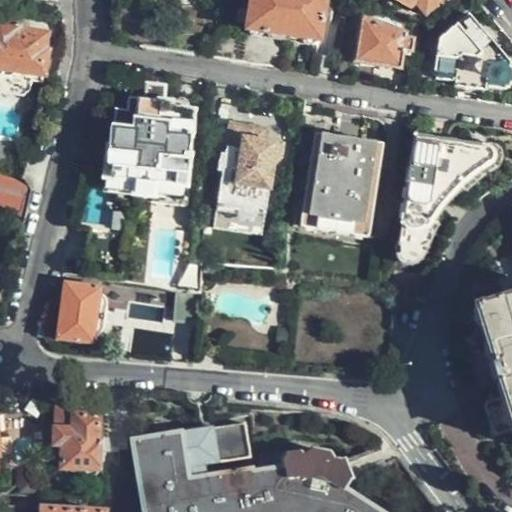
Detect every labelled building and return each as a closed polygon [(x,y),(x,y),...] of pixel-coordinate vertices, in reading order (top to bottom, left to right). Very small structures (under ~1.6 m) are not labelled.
[(320,41),(327,0),(250,0),(246,30),(249,31),(252,36),(261,37),(265,33),(301,38),(304,44),(313,44),(316,40),(320,41)] [(392,0),(411,9),(415,4),(426,16),(441,2),(440,0),(392,0)] [(509,63),(467,16),(439,39),(435,76),(457,79),(459,76),(486,81),(486,85),(509,88),(511,71),(511,70),(509,70),(509,63)] [(411,52),(413,40),(406,39),(405,34),(362,19),(357,62),(400,68),(403,52),(411,52)] [(43,52),(46,35),(19,31),(19,26),(0,23),(0,77),(9,79),(15,73),(16,71),(42,75),(45,52),(43,52)] [(211,59),(274,69),(290,51),(284,45),(270,43),(215,34),(211,59)] [(0,92),(21,96),(28,91),(30,81),(41,83),(42,75),(16,71),(15,73),(9,79),(0,77),(0,92)] [(185,190),(193,113),(181,111),(181,104),(163,102),(165,86),(148,84),(146,101),(132,100),(130,112),(119,112),(117,127),(115,128),(113,148),(110,149),(107,180),(136,184),(135,192),(155,195),(157,186),(185,190)] [(340,111),(337,130),(380,137),(382,118),(340,111)] [(281,158),(283,143),(266,140),(268,128),(232,123),(229,137),(218,208),(267,216),(275,163),(281,158)] [(501,165),(504,157),(504,151),(502,148),(498,144),(492,141),(485,140),(485,142),(431,134),(431,131),(416,129),(398,248),(400,260),(410,265),(420,263),(426,257),(442,224),(437,220),(447,206),(459,192),(465,186),(468,190),(481,178),(494,169),(501,165)] [(371,237),(386,141),(354,136),(317,131),(302,226),(371,237)] [(15,146),(0,144),(0,177),(11,180),(15,146)] [(89,233),(83,279),(108,283),(114,236),(89,233)] [(104,329),(108,308),(97,307),(101,289),(64,284),(63,293),(58,341),(93,347),(96,329),(104,329)] [(511,291),(510,286),(500,288),(502,298),(475,306),(481,327),(503,399),(484,404),(489,420),(494,436),(511,431),(511,291)] [(202,320),(203,298),(177,294),(175,316),(202,320)] [(145,326),(156,308),(138,296),(126,314),(145,326)] [(128,401),(107,401),(105,450),(120,449),(127,448),(128,401)] [(61,470),(102,472),(103,450),(103,442),(98,442),(99,416),(74,415),(74,409),(58,407),(56,409),(55,446),(63,446),(61,470)] [(379,511),(375,510),(343,489),(349,478),(351,477),(348,468),(344,461),(337,460),(333,461),(329,451),(312,448),(304,456),(301,452),(286,454),(285,450),(249,455),(244,423),(222,427),(134,440),(139,479),(143,511),(379,511)] [(0,496),(0,511),(25,511),(26,510),(5,508),(6,497),(0,496)]
